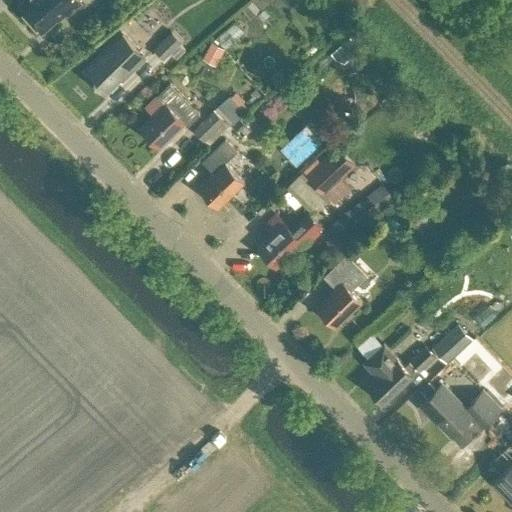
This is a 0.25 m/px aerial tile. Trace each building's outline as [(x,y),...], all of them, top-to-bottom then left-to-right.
[(81,4),(77,0),(23,0),(19,5),(42,30),(63,11),(67,16),(81,4)] [(124,33),(120,37),(85,72),(105,92),(118,79),(120,81),(146,55),(124,33)] [(162,59),(179,42),(170,33),(153,50),(162,59)] [(211,41),(203,58),(216,65),(224,48),(211,41)] [(197,113),(167,82),(143,105),(152,115),(139,127),(158,146),(184,120),(187,123),(197,113)] [(218,105),(233,122),(248,108),(234,94),(232,96),(230,94),(218,105)] [(252,96),(246,101),(249,106),(256,101),(252,96)] [(203,139),(222,121),(212,111),(193,129),(203,139)] [(279,150),(295,168),(322,143),(305,126),(279,150)] [(243,181),(223,161),(235,149),(225,139),(202,159),(214,171),(198,187),(218,206),(243,181)] [(336,144),(305,172),(324,192),(354,164),(336,144)] [(383,183),(369,193),(382,209),(395,198),(383,183)] [(408,193),(400,200),(404,205),(413,198),(408,193)] [(277,264),(303,239),(308,244),(326,227),(308,209),(290,227),(276,212),(264,223),(271,231),(257,244),(277,264)] [(400,212),(382,216),(386,236),(405,232),(400,212)] [(367,272),(346,251),(325,273),(336,284),(316,303),(337,324),(363,298),(352,287),(367,272)] [(466,254),(453,260),(458,274),(472,268),(466,254)] [(458,322),(432,346),(447,362),(473,337),(458,322)] [(418,368),(434,353),(425,344),(404,363),(383,341),(363,360),(376,374),(367,383),(383,400),(417,368),(418,368)] [(465,406),(441,381),(435,387),(426,395),(419,402),(430,413),(431,411),(450,432),(471,412),(482,423),(499,407),(482,389),(465,406)] [(428,381),(420,389),(426,395),(435,387),(428,381)] [(511,441),(491,462),(501,472),(494,479),(511,496),(511,441)]
